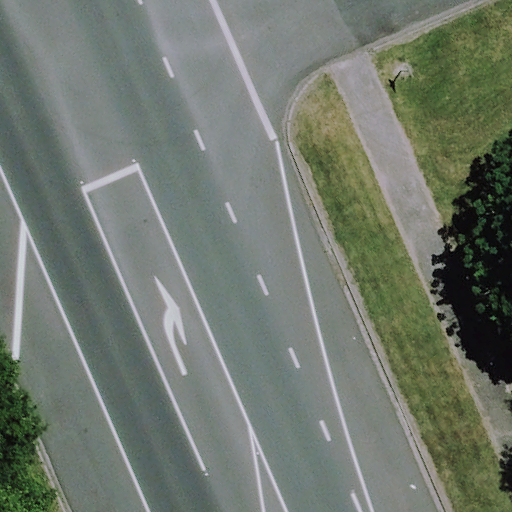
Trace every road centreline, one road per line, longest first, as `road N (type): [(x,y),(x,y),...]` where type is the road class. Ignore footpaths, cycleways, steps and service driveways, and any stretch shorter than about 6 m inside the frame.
road 1 (secondary): [(248,511),(55,56)]
road 2 (residential): [(207,0),(55,56)]
